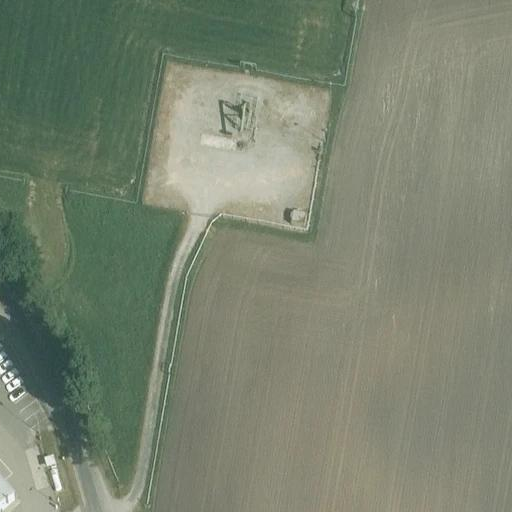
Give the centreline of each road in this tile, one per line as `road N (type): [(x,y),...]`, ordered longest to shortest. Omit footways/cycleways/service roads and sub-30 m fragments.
road 1 (track): [(132,511),(180,268),(197,225)]
road 2 (unclassified): [(97,511),(49,390),(0,303)]
